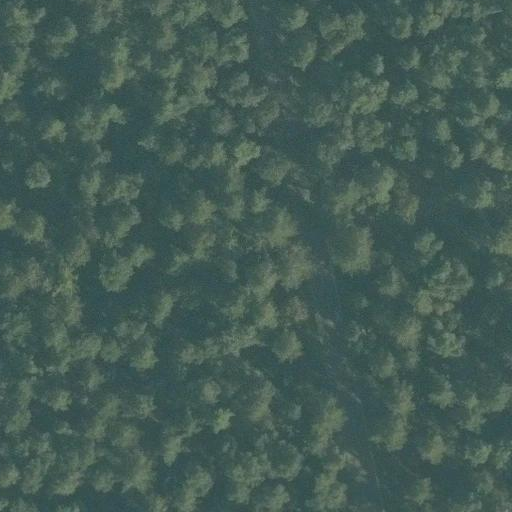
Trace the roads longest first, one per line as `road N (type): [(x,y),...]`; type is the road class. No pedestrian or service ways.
road 1 (track): [(0,296),(312,229)]
road 2 (unclassified): [(312,229),(370,511)]
road 3 (unclassified): [(261,0),(312,229)]
road 4 (unclassified): [(312,229),(511,187)]
